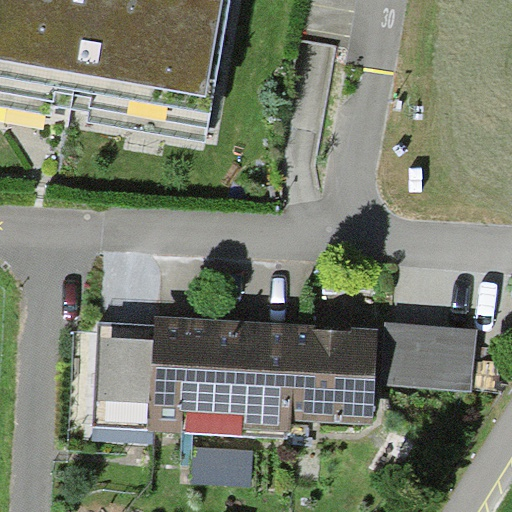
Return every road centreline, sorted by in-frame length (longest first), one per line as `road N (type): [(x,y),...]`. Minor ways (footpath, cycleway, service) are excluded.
road 1 (residential): [(50,228),(342,235)]
road 2 (residential): [(50,228),(31,511)]
road 3 (residential): [(383,0),(342,235)]
road 4 (residential): [(342,235),(511,251)]
